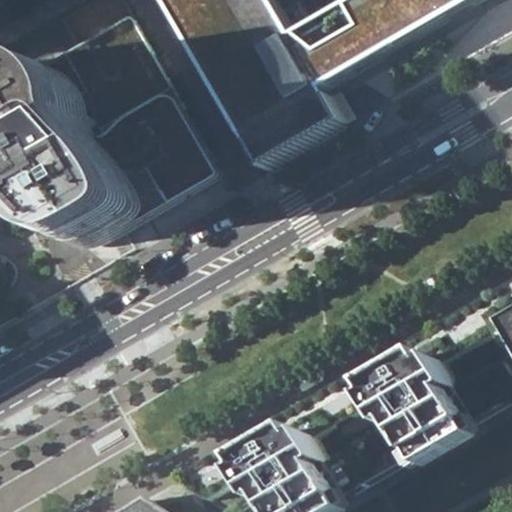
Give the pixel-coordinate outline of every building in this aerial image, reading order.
[(511,0),(171,0),(271,172),(353,124),(344,108),(334,91),(492,0),(511,0)] [(0,201),(20,187),(28,184),(35,181),(44,181),(46,193),(48,206),(50,213),(53,223),(59,232),(66,239),(72,244),(79,247),(84,249),(89,250),(95,250),(109,246),(120,240),(131,234),(142,228),(151,223),(181,206),(222,182),(226,180),(227,177),(227,175),(198,126),(185,104),(176,88),(156,54),(137,20),(136,19),(126,26),(45,73),(37,78),(12,95),(10,93),(6,90),(0,82),(0,201)] [(328,399),(183,482),(185,483),(218,504),(231,511),(358,511),(351,500),(377,486),(426,458),(434,471),(488,440),(480,426),(511,407),(511,292),(485,308),(346,389),(328,399)] [(165,338),(163,335),(143,346),(146,353),(167,342),(165,338)] [(89,383),(91,386),(111,374),(107,367),(87,379),(89,383)] [(176,511),(154,498),(129,511),(176,511)]
